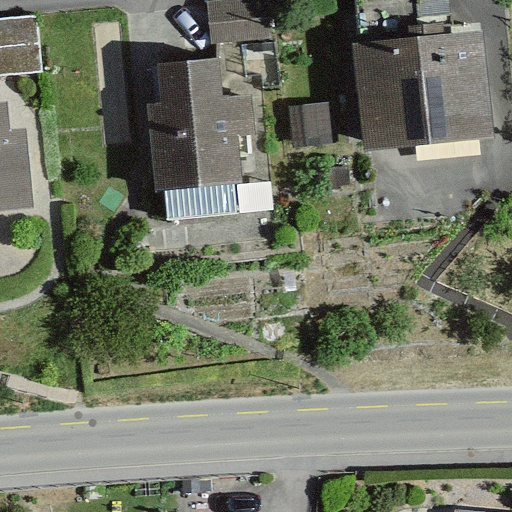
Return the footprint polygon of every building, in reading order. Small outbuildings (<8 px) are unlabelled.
[(446,0),(359,0),(363,43),(355,43),(363,147),(490,137),(482,36),(449,38),(446,0)] [(210,42),(268,41),(267,1),(209,2),(210,42)] [(37,23),(0,25),(0,74),(41,72),(37,23)] [(215,61),(159,64),(161,105),(149,106),(153,191),(166,190),(168,217),(239,213),(235,134),(251,133),(249,98),(217,99),(215,61)] [(3,106),(0,106),(0,208),(29,207),(24,131),(5,132),(3,106)]
